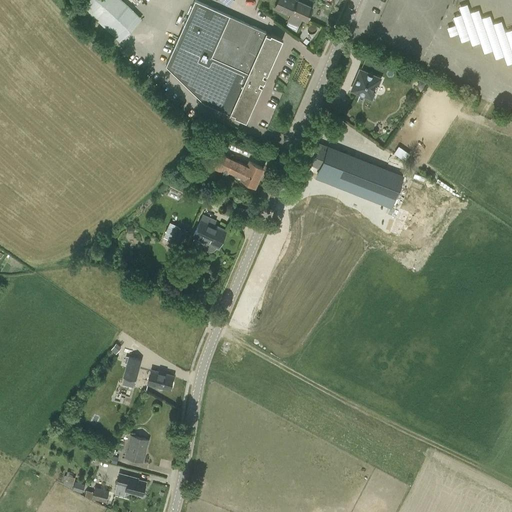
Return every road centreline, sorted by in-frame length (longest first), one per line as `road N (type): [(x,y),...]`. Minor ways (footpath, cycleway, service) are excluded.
road 1 (tertiary): [(171,511),(194,401),(228,299),(357,0)]
road 2 (unknown): [(325,73),(291,38),(216,0)]
